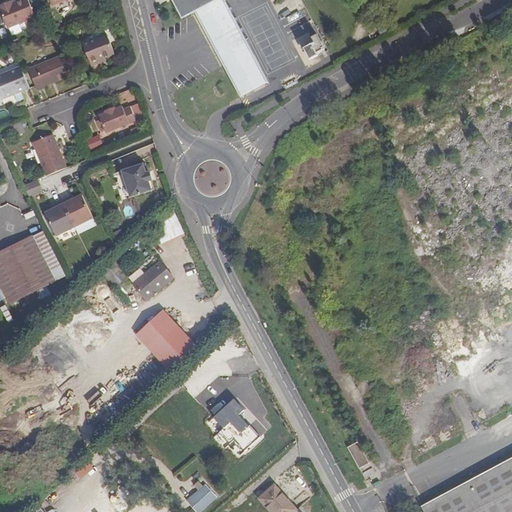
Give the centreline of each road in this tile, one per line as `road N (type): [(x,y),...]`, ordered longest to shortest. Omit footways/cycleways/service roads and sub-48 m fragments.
road 1 (tertiary): [(211,209),(218,255),(352,511)]
road 2 (residential): [(235,161),(285,112),(500,0)]
road 3 (tertiary): [(136,0),(166,119),(191,160)]
